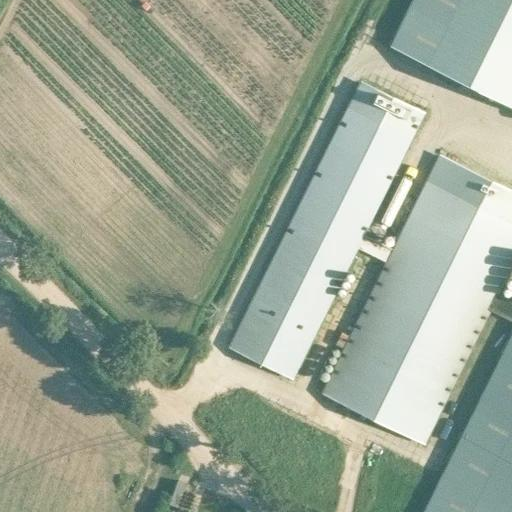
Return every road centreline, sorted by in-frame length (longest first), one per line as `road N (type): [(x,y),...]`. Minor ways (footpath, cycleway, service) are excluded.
road 1 (unknown): [(203,355),(354,61),(370,52),(511,132)]
road 2 (track): [(0,248),(260,511)]
road 3 (unknown): [(203,355),(381,423),(345,511)]
